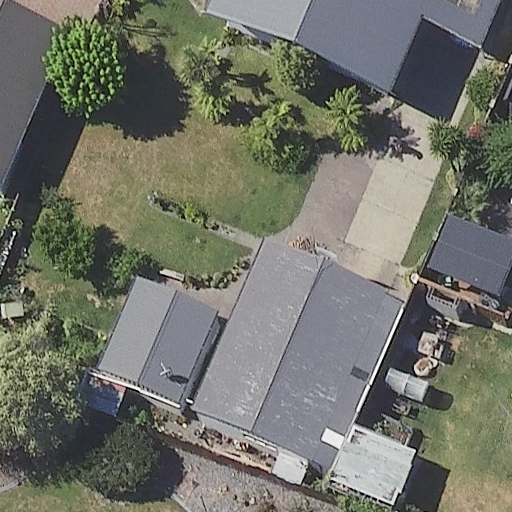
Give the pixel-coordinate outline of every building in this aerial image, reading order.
[(72,25),(2,0),(0,0),(0,187),(10,191),(72,25)] [(227,0),(221,15),(395,89),(423,25),(482,51),(503,0),(227,0)] [(511,234),(461,212),(422,299),(511,339),(511,234)] [(268,246),(244,310),(135,269),(94,377),(72,369),(59,403),(128,429),(140,399),(201,422),(206,410),(345,463),(407,299),(268,246)] [(491,511),(501,483),(378,444),(356,511),(491,511)]
